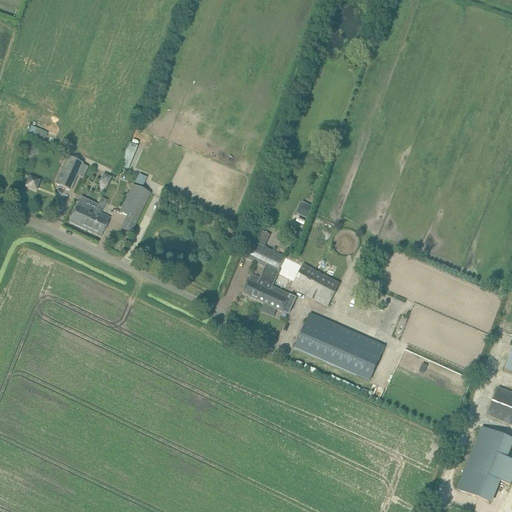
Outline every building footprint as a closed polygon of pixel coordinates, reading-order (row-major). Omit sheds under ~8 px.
[(31,126),(26,138),(42,145),(47,133),(31,126)] [(35,144),(24,150),(28,157),(39,151),(35,144)] [(134,150),(124,146),(114,169),(118,171),(120,166),(126,169),(134,150)] [(83,163),(68,156),(55,184),(70,191),(83,163)] [(38,190),(41,180),(27,177),(25,187),(38,190)] [(133,185),(120,212),(126,216),(120,229),(131,235),(137,222),(150,194),(140,189),(134,186),(133,185)] [(295,214),(305,218),(310,205),(300,201),(295,214)] [(73,213),(69,222),(86,230),(95,212),(95,211),(98,205),(91,202),(87,211),(77,206),(73,213)] [(95,211),(95,212),(86,230),(101,237),(110,218),(101,214),(104,207),(98,205),(95,211)] [(254,243),(246,259),(265,268),(278,274),(285,259),(285,258),(273,252),(265,248),(263,247),(257,244),(254,243)] [(278,274),(278,275),(283,277),(290,262),(285,259),(278,274)] [(252,276),(244,294),(264,303),(272,287),(278,275),(278,274),(265,268),(260,279),(252,275),(252,276)] [(311,270),(301,287),(299,291),(328,306),(339,284),(311,270)] [(272,287),(264,303),(289,315),(297,298),(272,287)] [(384,347),(310,313),(294,349),(368,382),(384,347)] [(511,425),(511,394),(498,388),(487,416),(511,425)] [(497,480),(509,485),(511,478),(511,461),(507,459),(511,446),(511,439),(482,428),(457,490),(488,502),(497,480)]
